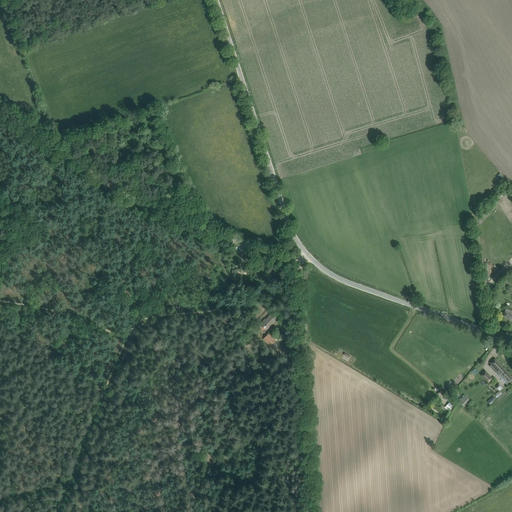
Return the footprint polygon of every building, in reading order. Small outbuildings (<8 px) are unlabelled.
[(494,178),(498,182),(504,177),(500,173),(494,178)] [(511,321),(511,310),(506,308),(503,317),(509,319),(509,320),(511,321)] [(277,317),(276,315),(273,312),(270,315),(264,321),(260,324),(264,328),(265,329),(277,317)] [(269,333),(263,339),(274,349),(278,345),(274,342),(276,340),(269,333)] [(247,349),(251,345),(246,340),(242,344),(247,349)] [(239,359),(244,353),(238,348),(233,354),(239,359)] [(511,376),(495,359),(490,363),(508,383),(511,378),(511,376)] [(253,361),(247,368),(252,372),(258,366),(253,361)] [(488,383),(493,378),(486,370),(480,375),(488,383)] [(462,405),(469,399),(464,394),(458,400),(462,405)] [(450,410),(455,405),(452,403),(453,401),(447,395),(444,399),(449,404),(448,405),(448,404),(445,407),(449,410),(449,409),(450,410)]
